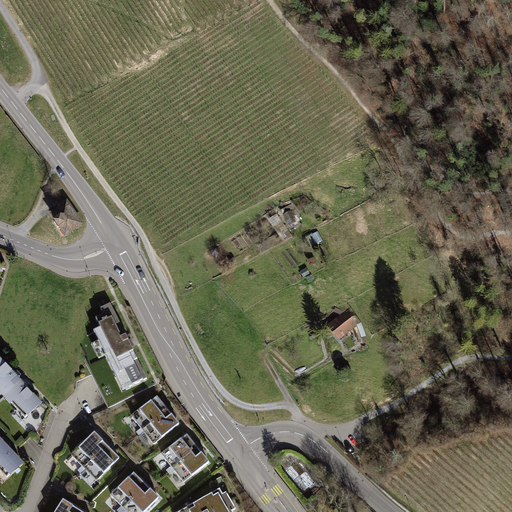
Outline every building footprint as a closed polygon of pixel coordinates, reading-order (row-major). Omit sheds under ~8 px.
[(67,201),(48,213),(54,223),(52,225),(57,232),(59,231),(60,232),(64,238),(83,226),(67,201)] [(291,211),(283,216),(289,227),(297,222),(291,211)] [(323,241),(318,232),(310,236),(316,246),(323,241)] [(314,258),(307,262),(310,268),(317,264),(314,258)] [(300,273),(304,278),(310,274),(307,269),(300,273)] [(98,332),(95,333),(122,393),(146,382),(111,306),(99,311),(102,318),(94,322),(98,332)] [(346,311),(327,325),(339,340),(357,326),(346,311)] [(49,404),(3,354),(0,356),(0,396),(26,425),(49,404)] [(158,400),(131,421),(152,449),(179,428),(158,400)] [(96,435),(71,459),(96,484),(120,460),(96,435)] [(188,438),(162,459),(185,487),(211,466),(188,438)] [(25,466),(0,439),(0,474),(7,482),(25,466)] [(134,474),(110,499),(123,511),(152,511),(163,501),(134,474)] [(219,494),(187,511),(234,511),(226,497),(222,499),(219,494)] [(77,511),(61,502),(56,511),(77,511)]
